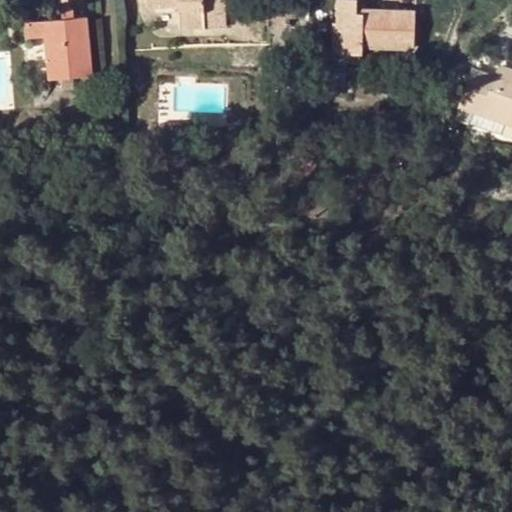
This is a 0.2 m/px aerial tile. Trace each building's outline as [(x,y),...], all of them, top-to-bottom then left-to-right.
[(148,0),(149,7),(179,6),(180,27),(228,26),(226,0),(148,0)] [(332,52),(340,53),(342,0),(336,0),(335,22),(333,22),(332,52)] [(358,10),(358,0),(342,0),(340,53),(363,54),(364,46),(414,49),(416,14),(358,10)] [(62,9),(62,19),(73,18),(72,8),(62,9)] [(73,18),(62,19),(43,20),(44,35),(48,77),(91,74),(87,17),(73,18)] [(43,20),(27,21),(28,36),(44,35),(43,20)] [(331,57),(312,56),(311,71),(325,73),(331,57)] [(511,122),(511,70),(498,66),(494,77),(472,69),(455,117),(477,125),(481,112),(511,122)] [(161,122),(160,138),(186,138),(185,123),(161,122)]
